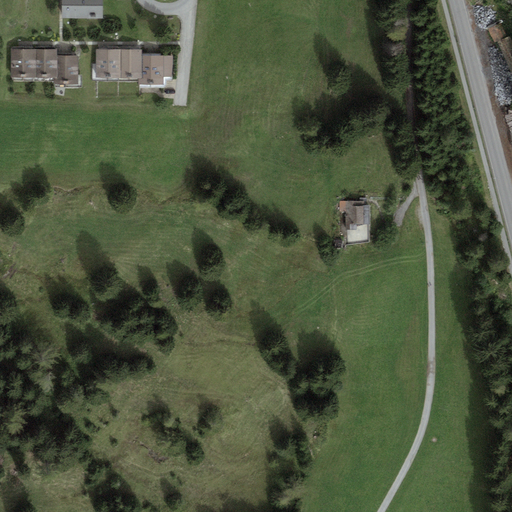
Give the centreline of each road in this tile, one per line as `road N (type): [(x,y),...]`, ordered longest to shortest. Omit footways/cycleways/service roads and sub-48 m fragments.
road 1 (track): [(408,0),(432,359),(416,445),(380,511)]
road 2 (tertiary): [(511,220),(456,0)]
